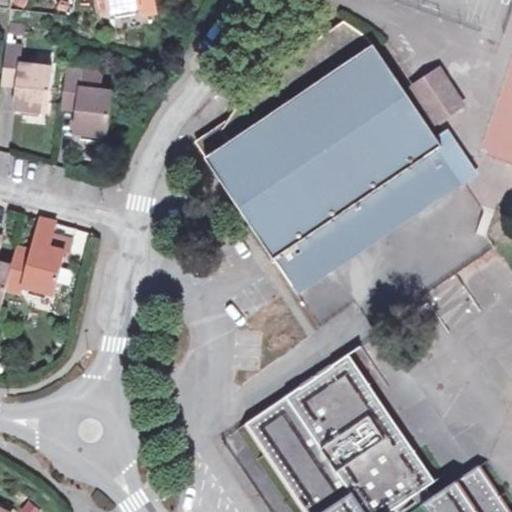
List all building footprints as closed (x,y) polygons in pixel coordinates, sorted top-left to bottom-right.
[(138,19),(139,25),(157,24),(153,0),(152,0),(104,0),(108,23),(138,19)] [(214,137),(199,146),(301,297),(356,261),(349,250),(428,198),(436,208),(487,173),(456,130),(445,138),(375,41),(324,0),(313,0),(245,95),(249,97),(225,135),(217,142),(214,137)] [(24,35),(9,33),(8,41),(22,43),(24,35)] [(21,57),(6,56),(3,85),(16,87),(16,95),(12,117),(45,122),(51,78),(19,74),(21,57)] [(450,70),(422,88),(446,123),(473,104),(450,70)] [(80,82),(66,80),(62,110),(76,113),(75,119),(72,142),(103,146),(109,104),(78,100),(80,82)] [(3,85),(1,94),(16,95),(16,87),(3,85)] [(61,117),(75,119),(76,113),(62,110),(61,117)] [(482,133),(487,156),(505,152),(500,129),(482,133)] [(349,250),(356,261),(436,208),(428,198),(349,250)] [(51,245),(54,233),(36,229),(28,258),(27,266),(12,262),(9,274),(3,297),(17,300),(19,294),(50,303),(61,262),(47,258),(51,245)] [(65,249),(51,245),(47,258),(61,262),(65,249)] [(28,258),(15,254),(12,262),(27,266),(28,258)] [(0,307),(3,297),(9,274),(0,271),(0,307)] [(395,511),(442,480),(355,352),(253,420),(313,511),(510,511),(480,469),(426,506),(430,511),(395,511)]
